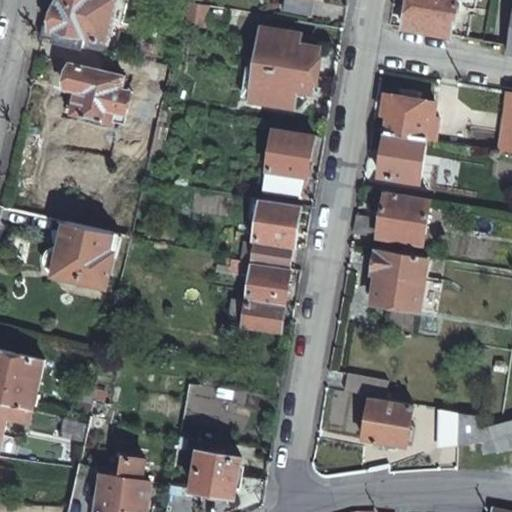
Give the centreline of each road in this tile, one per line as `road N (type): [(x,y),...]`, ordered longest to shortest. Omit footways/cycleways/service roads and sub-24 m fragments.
road 1 (residential): [(368,42),(290,511)]
road 2 (residential): [(296,511),(365,496),(511,502)]
road 3 (residential): [(368,42),(511,66)]
